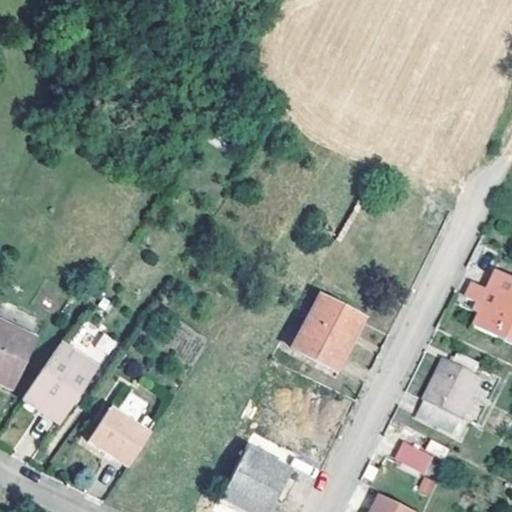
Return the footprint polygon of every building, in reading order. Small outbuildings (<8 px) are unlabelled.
[(493,340),(499,343),(511,317),(511,281),(495,273),(485,292),(472,285),(463,302),(481,311),(471,331),(493,342),(493,340)] [(292,354),(312,364),(339,313),(318,303),(292,354)] [(339,313),(312,364),(333,375),(360,324),(339,313)] [(511,317),(499,343),(511,349),(511,317)] [(0,324),(0,334),(5,337),(9,330),(0,324)] [(5,337),(0,334),(0,386),(6,389),(30,340),(9,330),(5,337)] [(19,399),(57,425),(94,369),(57,345),(19,399)] [(479,378),(471,374),(476,363),(456,352),(449,365),(442,361),(414,417),(451,435),(479,378)] [(148,433),(108,406),(85,440),(126,466),(148,433)] [(430,461),(402,447),(395,462),(422,476),(430,461)] [(264,511),(284,474),(242,452),(219,495),(248,510),(250,511),(264,511)] [(246,511),(248,510),(219,495),(215,504),(230,511),(246,511)] [(372,511),(395,511),(377,503),(372,511)]
